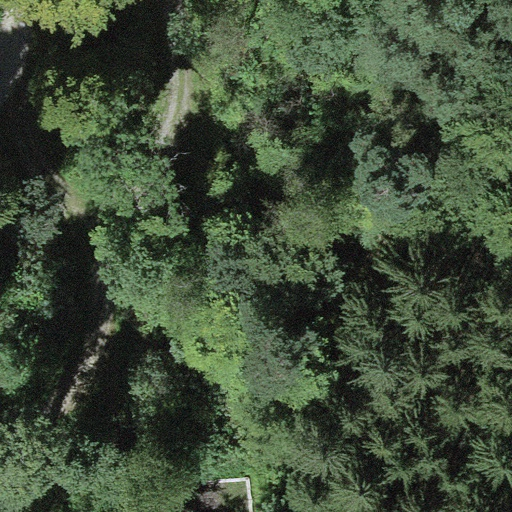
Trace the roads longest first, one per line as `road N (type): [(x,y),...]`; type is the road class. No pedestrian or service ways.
road 1 (track): [(98,217),(109,296),(105,338),(87,379),(48,418),(0,443)]
road 2 (track): [(98,217),(169,179),(175,103),(167,0)]
road 3 (track): [(0,119),(98,217)]
